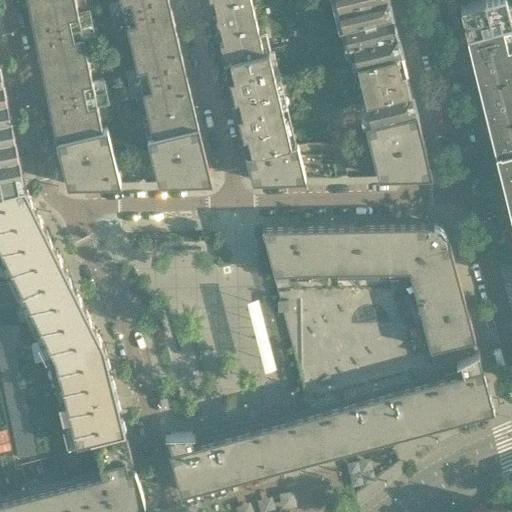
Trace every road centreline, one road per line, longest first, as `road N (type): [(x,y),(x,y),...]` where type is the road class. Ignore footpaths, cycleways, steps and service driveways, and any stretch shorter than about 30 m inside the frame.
road 1 (residential): [(162,511),(169,501),(123,325),(67,207)]
road 2 (residential): [(235,203),(487,208)]
road 3 (residential): [(5,0),(46,193),(67,207)]
road 4 (residential): [(487,208),(430,0)]
road 5 (residential): [(235,203),(188,0)]
road 6 (residential): [(67,207),(235,203)]
road 7 (tertiary): [(511,428),(447,456),(366,511)]
